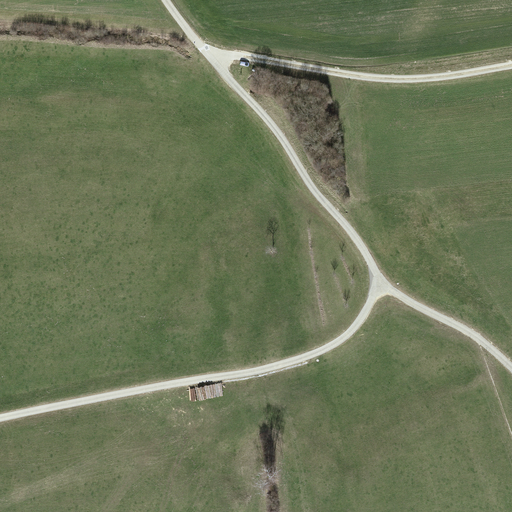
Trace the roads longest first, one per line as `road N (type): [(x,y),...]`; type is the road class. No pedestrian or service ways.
road 1 (track): [(379,285),(351,329),(304,356),(0,417)]
road 2 (track): [(214,55),(426,80),(511,65)]
road 3 (track): [(214,55),(367,254),(379,285)]
road 4 (track): [(379,285),(481,344),(511,425)]
